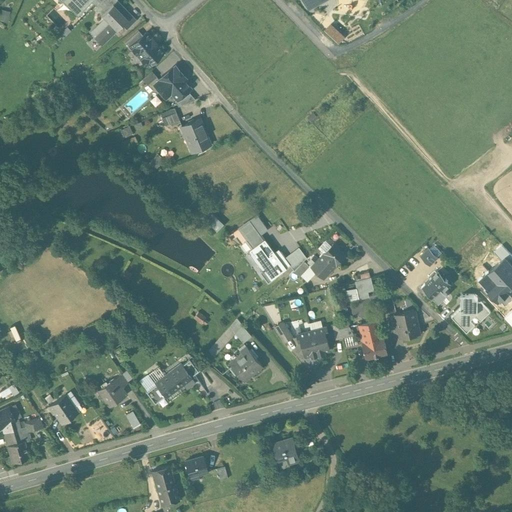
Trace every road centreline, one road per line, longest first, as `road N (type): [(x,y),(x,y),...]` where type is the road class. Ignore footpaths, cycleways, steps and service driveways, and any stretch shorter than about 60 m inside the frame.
road 1 (unclassified): [(214,90),(446,320),(472,360)]
road 2 (secondary): [(4,487),(308,403)]
road 3 (secondary): [(308,403),(472,360)]
road 4 (residential): [(278,0),(331,57),(397,20)]
